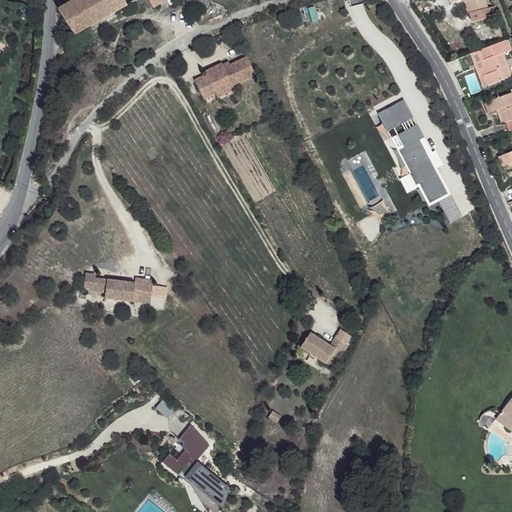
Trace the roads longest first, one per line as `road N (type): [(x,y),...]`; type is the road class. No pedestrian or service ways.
road 1 (residential): [(511,231),(441,69),(400,0)]
road 2 (tertiary): [(0,231),(30,125),(49,0)]
road 3 (unknown): [(0,486),(118,427),(166,421)]
